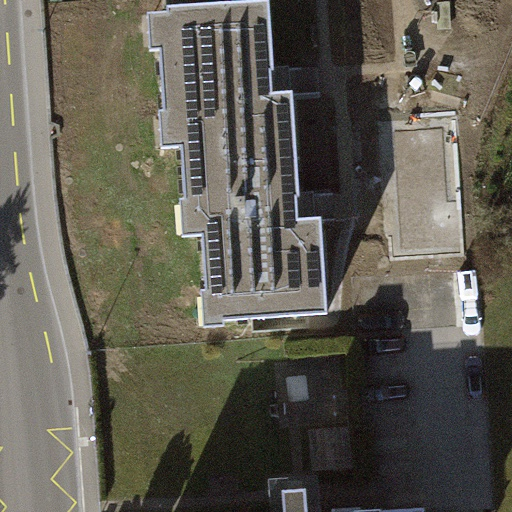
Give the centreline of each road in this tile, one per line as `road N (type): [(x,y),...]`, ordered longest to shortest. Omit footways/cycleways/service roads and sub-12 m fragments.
road 1 (tertiary): [(0,149),(29,511)]
road 2 (unknown): [(476,488),(429,308)]
